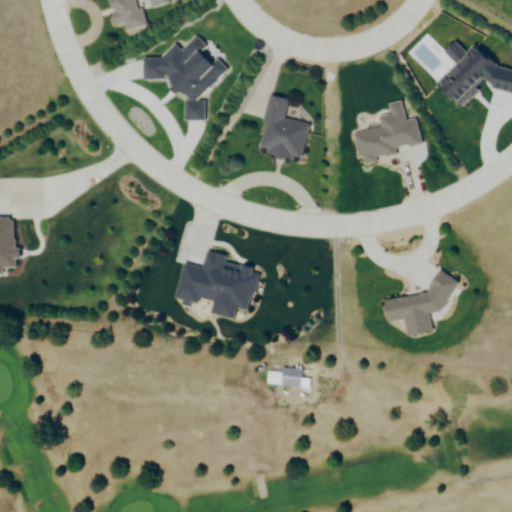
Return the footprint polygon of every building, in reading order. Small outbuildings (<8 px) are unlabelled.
[(143,26),(136,0),(148,0),(150,7),(167,3),(166,0),(106,0),(112,25),(122,23),(124,30),(143,26)] [(308,124),(283,119),(287,100),(269,96),(257,152),(300,161),(308,124)] [(353,134),(359,163),(394,155),(393,149),(408,145),(400,111),(377,117),(380,128),(353,134)] [(0,217),(0,269),(13,269),(12,217),(0,217)] [(280,387),(303,387),(304,369),(281,369),(280,387)]
